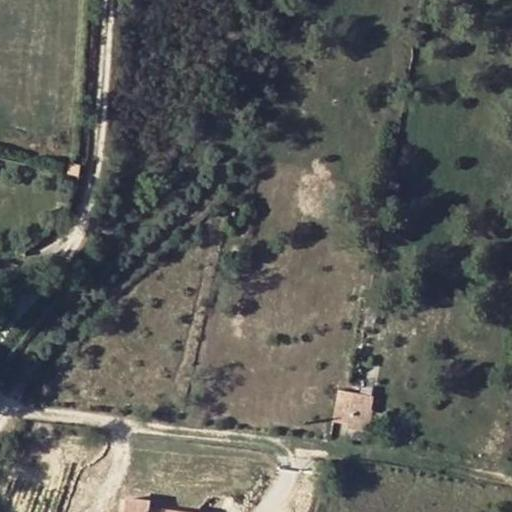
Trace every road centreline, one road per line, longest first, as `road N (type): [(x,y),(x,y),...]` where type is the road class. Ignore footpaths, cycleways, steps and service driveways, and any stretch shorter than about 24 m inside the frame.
road 1 (track): [(0,408),(429,459),(511,480)]
road 2 (residential): [(0,336),(61,263),(85,213),(106,0)]
